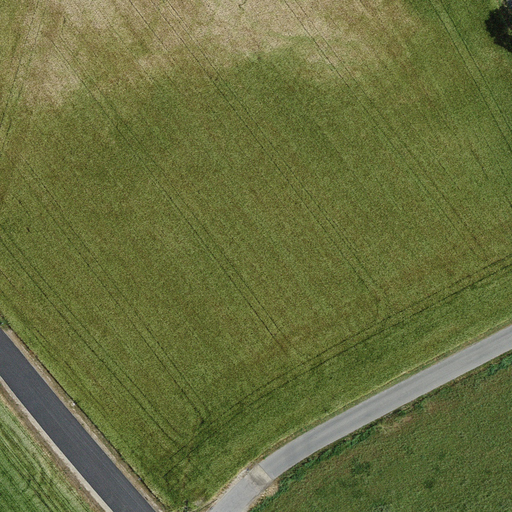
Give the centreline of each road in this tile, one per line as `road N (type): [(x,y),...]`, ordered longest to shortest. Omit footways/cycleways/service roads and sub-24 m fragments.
road 1 (unclassified): [(511,338),(274,465),(231,511)]
road 2 (tertiary): [(133,511),(0,351)]
